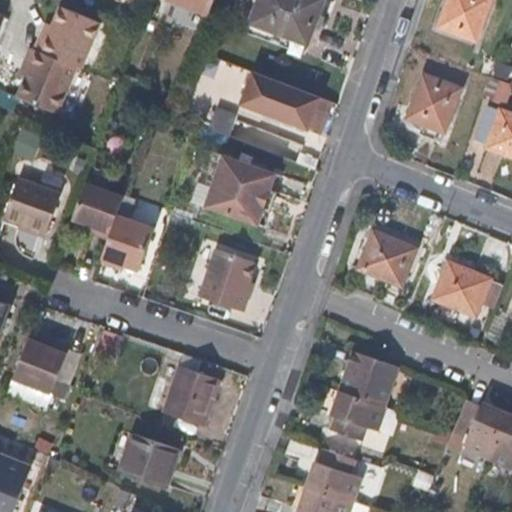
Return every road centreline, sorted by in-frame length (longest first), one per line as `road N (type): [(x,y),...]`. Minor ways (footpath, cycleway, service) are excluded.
road 1 (residential): [(219,511),(300,290)]
road 2 (residential): [(511,377),(300,290)]
road 3 (residential): [(345,161),(511,227)]
road 4 (residential): [(345,161),(401,0)]
road 5 (residential): [(300,290),(345,161)]
